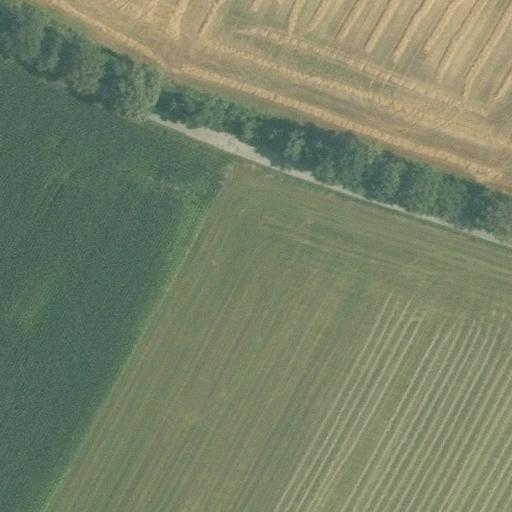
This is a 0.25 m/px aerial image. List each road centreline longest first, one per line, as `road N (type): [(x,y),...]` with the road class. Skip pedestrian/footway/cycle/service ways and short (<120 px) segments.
road 1 (track): [(511,231),(232,140)]
road 2 (unclassified): [(232,140),(97,91),(0,28)]
road 3 (unknown): [(203,0),(137,106)]
